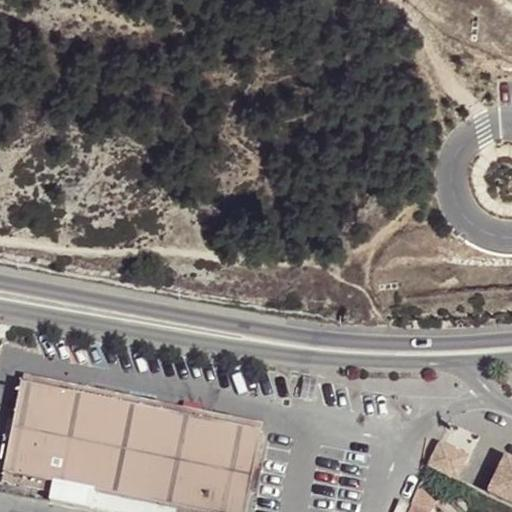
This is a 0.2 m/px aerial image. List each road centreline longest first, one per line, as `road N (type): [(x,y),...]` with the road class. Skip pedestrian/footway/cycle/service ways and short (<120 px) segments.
road 1 (secondary): [(511,338),(317,337),(0,282)]
road 2 (secondary): [(0,307),(315,358),(463,363)]
road 3 (residential): [(511,124),(473,135),(453,170),(455,200),(467,219),(511,236)]
